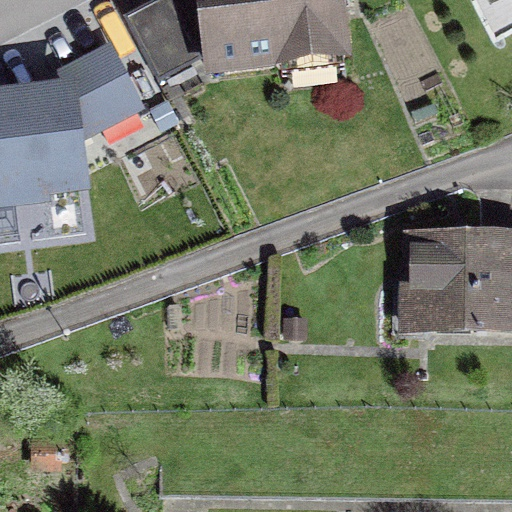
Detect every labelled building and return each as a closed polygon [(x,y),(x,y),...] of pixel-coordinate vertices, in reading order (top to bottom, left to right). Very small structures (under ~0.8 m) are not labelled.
[(205,0),(213,74),(343,62),(337,0),(205,0)] [(160,11),(127,31),(160,87),(194,67),(160,11)] [(67,102),(0,109),(0,204),(77,195),(72,143),(136,112),(107,56),(56,82),(67,102)] [(511,250),(410,249),(409,331),(511,332),(511,250)] [(511,468),(161,463),(161,492),(511,497),(511,468)]
